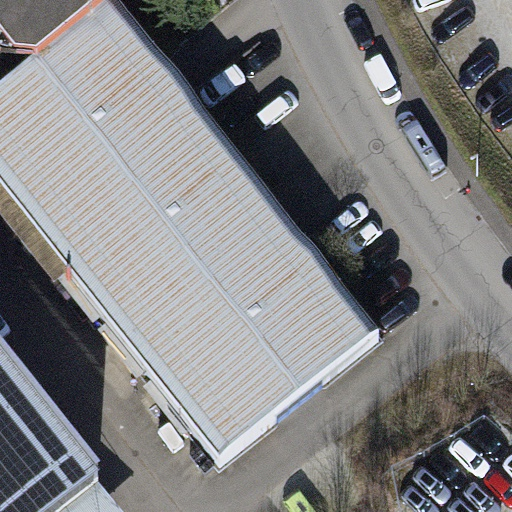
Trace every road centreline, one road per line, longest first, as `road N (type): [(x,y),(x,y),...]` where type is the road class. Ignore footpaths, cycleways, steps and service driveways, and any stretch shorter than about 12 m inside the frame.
road 1 (unknown): [(499,288),(262,501),(208,511)]
road 2 (residential): [(511,305),(333,65),(312,0)]
road 3 (unknown): [(182,511),(0,262)]
